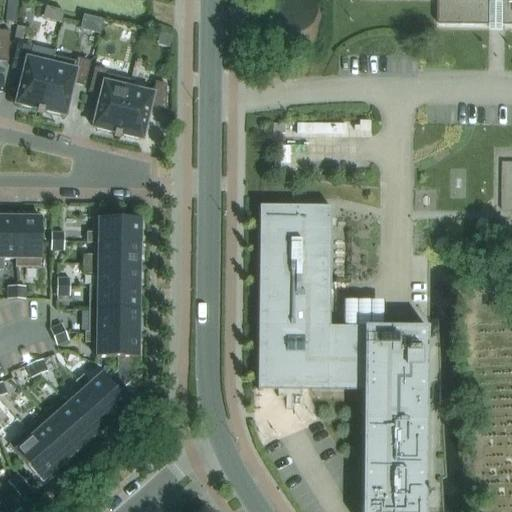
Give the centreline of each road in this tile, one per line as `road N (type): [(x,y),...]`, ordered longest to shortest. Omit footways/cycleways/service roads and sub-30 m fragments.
road 1 (secondary): [(223,446),(209,401),(206,344),(210,0)]
road 2 (residential): [(0,133),(137,166),(137,184),(0,182)]
